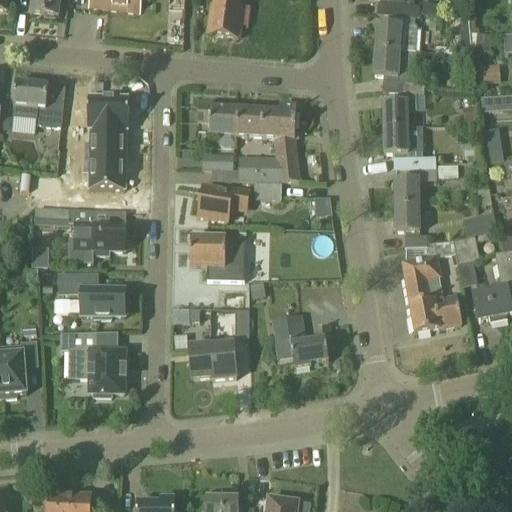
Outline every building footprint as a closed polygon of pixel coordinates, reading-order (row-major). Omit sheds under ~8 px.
[(0,0),(0,15),(6,16),(8,0),(0,0)] [(57,22),(59,0),(32,0),(30,19),(57,22)] [(140,0),(91,0),(90,12),(96,12),(94,34),(109,35),(111,14),(138,18),(140,0)] [(181,12),(182,0),(167,0),(166,11),(181,12)] [(223,0),(222,10),(213,9),(209,40),(239,44),(240,29),(246,30),(248,13),(239,12),(239,0),(223,0)] [(377,20),(397,21),(398,9),(394,9),(394,0),(369,0),(369,2),(379,2),(377,20)] [(420,8),(420,11),(420,18),(437,19),(438,9),(420,8)] [(419,23),(420,18),(420,11),(398,9),(397,21),(419,23)] [(377,28),(375,54),(399,55),(415,56),(417,30),(377,28)] [(375,54),(373,81),(384,81),(382,98),(402,99),(402,87),(396,87),(399,55),(375,54)] [(499,69),(478,71),(480,89),(501,87),(499,69)] [(46,107),(47,90),(14,86),(12,110),(37,113),(35,129),(61,132),(63,109),(46,107)] [(407,132),(407,119),(417,119),(417,100),(425,100),(426,88),(402,87),(402,99),(402,105),(383,105),(383,133),(407,132)] [(87,103),(87,139),(88,139),(128,139),(129,140),(130,107),(130,103),(118,103),(118,100),(100,100),(100,103),(87,103)] [(511,101),(488,103),(489,117),(511,115),(511,101)] [(279,110),(279,116),(278,142),(273,142),(275,164),(250,164),(250,186),(278,187),(299,185),(294,142),(296,111),(279,110)] [(238,125),(238,114),(198,112),(197,127),(208,128),(208,138),(211,139),(237,141),(236,125),(238,125)] [(279,116),(238,114),(238,125),(236,125),(237,141),(273,142),(278,142),(279,116)] [(407,132),(383,133),(384,158),(394,158),(394,175),(415,175),(415,164),(407,164),(407,132)] [(84,150),(84,165),(127,166),(128,139),(88,139),(88,150),(84,150)] [(486,143),(490,164),(502,162),(498,141),(486,143)] [(234,177),(234,161),(203,160),(202,176),(234,177)] [(238,185),(250,186),(250,164),(238,163),(238,185)] [(436,174),(436,171),(436,163),(415,164),(415,175),(436,174)] [(127,166),(84,165),(84,181),(87,181),(87,197),(127,198),(127,166)] [(438,170),(438,182),(459,181),(459,169),(438,170)] [(32,192),(40,192),(41,180),(33,179),(32,192)] [(49,181),(41,180),(40,192),(48,193),(49,181)] [(49,181),(48,193),(57,193),(58,181),(49,181)] [(395,211),(419,210),(419,183),(394,184),(395,211)] [(255,205),(281,205),(281,189),(255,189),(255,205)] [(233,196),(202,190),(196,221),(228,227),(232,210),(247,213),(250,196),(233,193),(233,196)] [(333,220),(331,201),(315,202),(316,221),(333,220)] [(428,253),(428,249),(427,242),(420,242),(419,210),(395,211),(395,237),(406,237),(405,254),(406,254),(428,253)] [(35,229),(70,231),(71,216),(36,213),(35,229)] [(495,237),(491,220),(463,227),(466,244),(495,237)] [(125,257),(126,229),(91,227),(91,229),(75,229),(75,246),(91,247),(90,261),(109,261),(110,256),(125,257)] [(505,257),(511,256),(511,236),(499,237),(503,257),(505,257)] [(244,285),(244,270),(245,261),(242,261),(242,246),(225,245),(225,243),(190,242),(189,271),(207,271),(206,282),(223,282),(223,284),(244,285)] [(453,247),(456,259),(458,271),(480,266),(475,242),(453,247)] [(449,257),(450,261),(456,259),(453,247),(428,249),(428,253),(406,254),(406,266),(438,261),(437,260),(449,257)] [(50,271),(50,251),(33,250),(33,271),(50,271)] [(437,311),(436,304),(443,303),(440,283),(442,283),(441,282),(454,280),(450,261),(449,257),(437,260),(438,261),(406,266),(401,267),(413,337),(461,329),(456,301),(442,303),(443,310),(437,311)] [(501,294),(474,299),(479,325),(511,318),(507,292),(511,291),(511,287),(505,257),(503,257),(494,259),(501,294)] [(463,270),(465,297),(477,296),(474,269),(463,270)] [(28,275),(28,285),(38,285),(38,275),(28,275)] [(98,279),(59,280),(59,301),(81,300),(81,321),(95,321),(95,324),(112,324),(112,321),(125,321),(125,318),(129,318),(129,305),(125,305),(125,293),(98,293),(98,279)] [(58,301),(56,315),(69,317),(71,303),(58,301)] [(199,314),(189,315),(189,327),(199,327),(199,314)] [(249,316),(236,316),(235,343),(249,343),(249,316)] [(326,348),(332,347),(329,330),(304,334),(301,320),(271,325),(278,364),(292,362),(294,373),(311,370),(311,368),(329,365),(326,348)] [(71,339),(70,356),(80,356),(80,383),(90,383),(89,398),(94,398),(94,402),(111,403),(111,399),(125,399),(126,356),(98,355),(98,338),(71,339)] [(61,356),(70,356),(71,339),(61,339),(61,356)] [(21,351),(0,352),(0,367),(3,404),(17,403),(17,399),(27,399),(25,373),(38,372),(36,347),(21,348),(21,351)] [(212,385),(209,350),(188,352),(191,384),(211,382),(211,385),(212,385)] [(209,350),(212,385),(237,382),(234,350),(209,352),(209,350)] [(91,511),(92,502),(50,500),(49,511),(91,511)] [(137,506),(136,511),(175,511),(175,502),(159,502),(159,507),(137,506)] [(238,511),(238,502),(207,502),(206,511),(238,511)] [(301,511),(298,511),(298,508),(269,503),(267,511),(301,511)]
